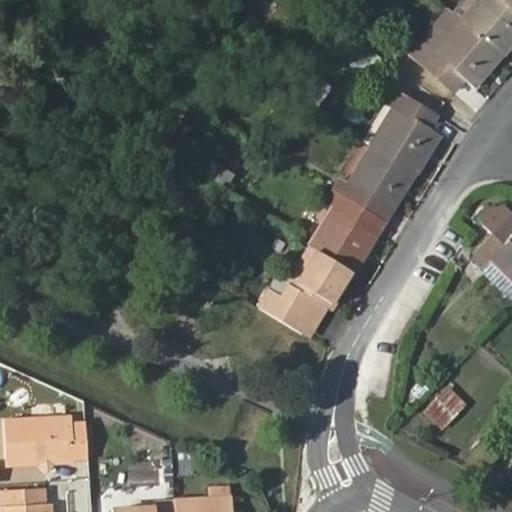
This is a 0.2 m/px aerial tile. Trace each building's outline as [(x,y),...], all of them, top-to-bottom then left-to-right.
[(511,0),(475,0),(459,19),(500,54),(511,39),(511,0)] [(422,63),(452,88),(462,76),(473,85),(500,54),(459,19),(422,63)] [(309,73),(293,98),(314,111),(329,86),(309,73)] [(393,107),(401,93),(387,84),(378,98),(391,105),(393,107)] [(368,144),(414,172),(437,134),(425,126),(433,113),(401,93),(393,107),(391,105),(368,144)] [(391,209),(414,172),(368,144),(345,182),(348,183),(340,196),(371,215),(379,202),(391,209)] [(211,160),(204,173),(227,187),(235,174),(211,160)] [(321,202),(329,208),(333,209),(340,196),(329,189),(321,202)] [(307,245),(352,273),(375,235),(362,228),(371,215),(340,196),(333,209),(329,208),(307,245)] [(371,215),(383,222),(391,209),(379,202),(371,215)] [(488,235),(505,218),(501,206),(484,206),(472,219),(488,235)] [(375,235),(383,222),(371,215),(362,228),(375,235)] [(511,284),(511,225),(505,218),(488,235),(466,257),(477,267),(484,259),(511,284)] [(329,310),(352,273),(307,245),(285,282),(289,285),(280,299),(266,290),(260,300),(300,331),(309,317),(317,303),(325,307),(329,310)] [(511,284),(484,259),(477,267),(511,300),(511,284)] [(260,300),(256,307),(299,333),(300,331),(260,300)] [(309,317),(316,321),(325,307),(317,303),(309,317)] [(300,331),(306,336),(316,321),(309,317),(300,331)] [(464,405),(445,385),(420,411),(439,431),(464,405)] [(84,457),(83,425),(69,426),(68,420),(4,423),(6,465),(38,463),(53,463),(69,462),(70,459),(84,457)] [(53,463),(38,463),(45,472),(53,463)] [(229,511),(229,500),(171,503),(171,511),(229,511)]
